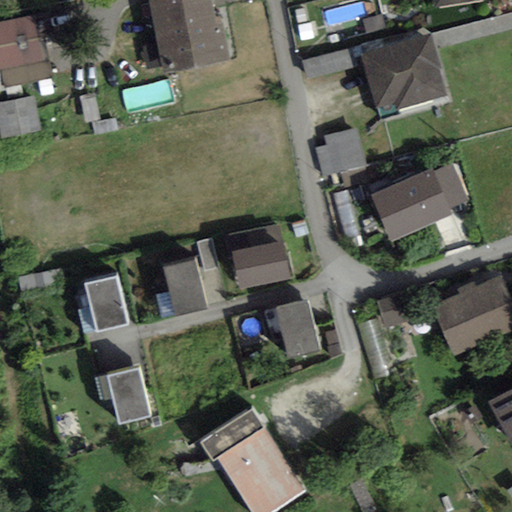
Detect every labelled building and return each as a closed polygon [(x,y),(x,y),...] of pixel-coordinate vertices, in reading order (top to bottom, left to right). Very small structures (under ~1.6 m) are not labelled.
[(149,0),(161,73),(215,64),(204,0),(149,0)] [(41,18),(0,25),(0,64),(3,64),(6,81),(51,74),(41,18)] [(423,39),(359,55),(371,103),(391,98),(394,108),(438,97),(423,39)] [(312,80),(358,67),(353,48),(307,61),(312,80)] [(28,100),(0,105),(0,134),(33,128),(28,100)] [(361,127),(322,136),(331,175),(370,166),(361,127)] [(459,163),(440,169),(452,208),(472,202),(459,163)] [(428,174),(372,199),(388,235),(444,209),(428,174)] [(284,236),(232,247),(240,286),(292,275),(284,236)] [(201,303),(190,259),(159,267),(170,311),(201,303)] [(122,320),(110,276),(79,284),(90,328),(122,320)] [(430,306),(448,349),(511,322),(511,318),(496,279),(430,306)] [(409,290),(376,301),(385,327),(418,317),(409,290)] [(316,346),(304,302),(273,309),(284,354),(316,346)] [(147,415),(135,370),(104,378),(115,423),(147,415)] [(511,385),(488,399),(511,441),(511,385)] [(246,411),(201,441),(248,511),(265,511),(299,490),(246,411)]
